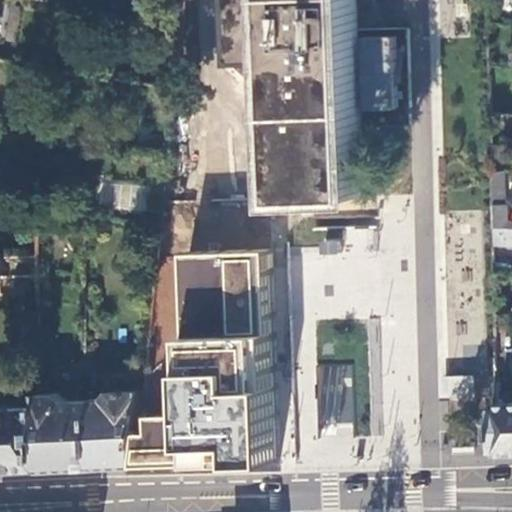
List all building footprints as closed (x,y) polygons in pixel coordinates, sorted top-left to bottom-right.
[(284,60),(288,197),(365,195),(359,27),(358,0),(227,0),(231,62),(284,60)] [(171,19),(183,21),(185,10),(172,8),(171,19)] [(511,55),(491,54),(491,64),(511,65),(511,55)] [(166,73),(164,85),(177,87),(178,74),(166,73)] [(492,113),(511,114),(511,100),(504,100),(505,82),(491,81),(492,113)] [(511,122),(511,114),(492,113),(492,121),(511,122)] [(511,145),(493,144),(493,156),(511,157),(511,145)] [(494,170),(495,192),(495,203),(509,201),(508,170),(494,170)] [(167,185),(105,179),(102,209),(164,215),(165,200),(167,185)] [(496,228),(510,229),(510,218),(509,201),(495,203),(496,228)] [(511,229),(510,229),(496,228),(496,243),(511,244),(511,229)] [(326,239),(326,246),(326,252),(341,252),(344,252),(344,238),(326,239)] [(138,466),(274,460),(271,249),(191,251),(194,410),(143,413),(138,466)] [(478,394),(478,375),(443,375),(444,395),(478,394)] [(511,451),(511,400),(508,401),(507,380),(501,380),(503,452),(511,451)] [(116,466),(138,466),(143,413),(146,388),(114,390),(107,397),(94,398),(97,467),(116,466)] [(62,392),(42,392),(43,405),(44,469),(84,467),(81,398),(79,398),(66,399),(62,392)] [(84,467),(97,467),(94,398),(81,398),(84,467)] [(44,469),(43,405),(0,407),(0,471),(9,471),(44,469)]
